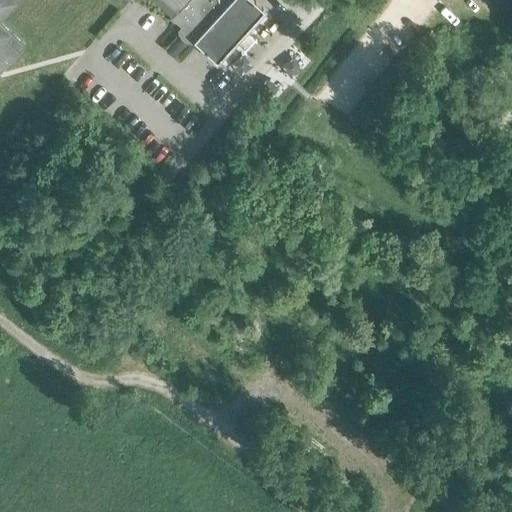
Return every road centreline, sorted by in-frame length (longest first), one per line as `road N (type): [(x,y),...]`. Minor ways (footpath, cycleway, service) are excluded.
road 1 (unclassified): [(0,248),(79,235),(147,199),(313,0)]
road 2 (track): [(0,320),(65,371),(164,388),(323,511)]
